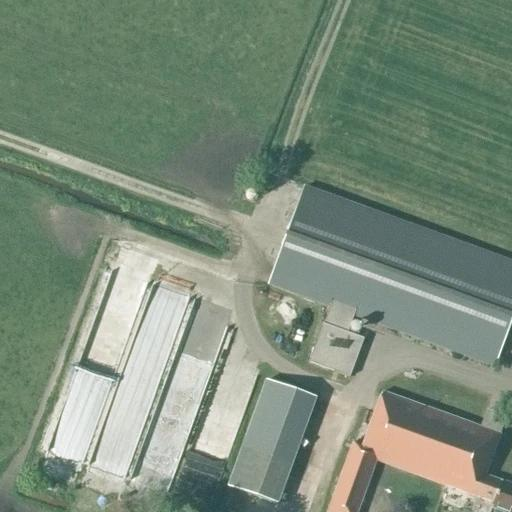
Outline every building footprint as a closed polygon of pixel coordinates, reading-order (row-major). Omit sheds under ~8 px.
[(354,316),(494,367),(511,317),(511,262),(304,188),(269,285),(330,308),(324,325),(323,325),(309,363),(350,378),(364,340),(347,334),(354,316)] [(170,277),(111,451),(136,459),(194,285),(170,277)] [(203,299),(165,442),(194,450),(232,307),(203,299)] [(198,453),(231,464),(262,373),(229,362),(214,405),(229,410),(222,431),(218,445),(203,440),(198,453)] [(268,373),(231,482),(283,500),(320,390),(268,373)] [(485,413),(479,428),(382,393),(363,446),(353,443),(328,511),(357,511),(376,461),(493,503),(491,509),(500,511),(511,511),(511,485),(485,476),(505,420),(485,413)]
